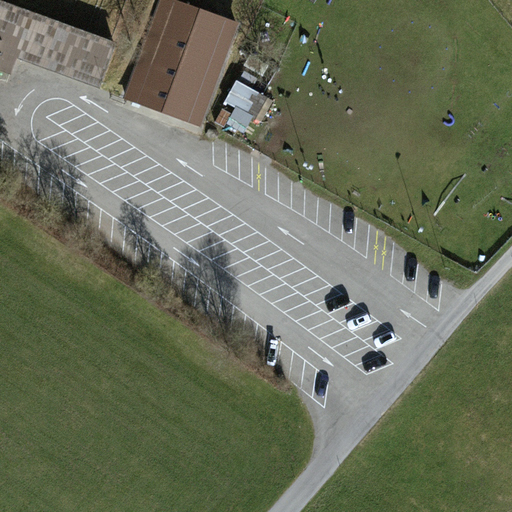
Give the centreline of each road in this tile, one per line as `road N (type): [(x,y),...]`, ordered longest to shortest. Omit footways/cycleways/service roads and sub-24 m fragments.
road 1 (track): [(0,152),(297,373),(350,433)]
road 2 (track): [(282,511),(511,251)]
